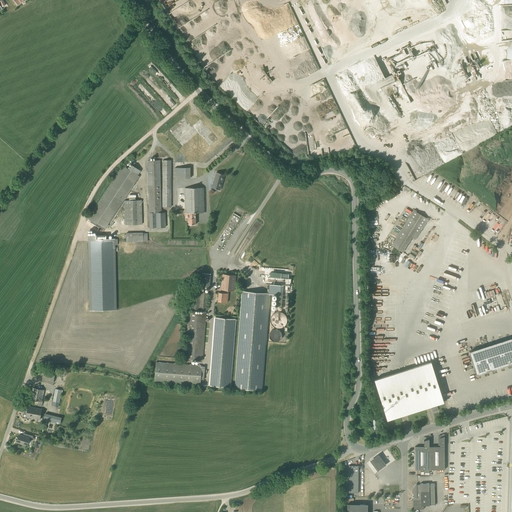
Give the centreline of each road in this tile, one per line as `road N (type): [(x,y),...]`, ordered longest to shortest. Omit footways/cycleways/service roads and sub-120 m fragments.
road 1 (unclassified): [(354,446),(347,429),(357,393),(352,184),(329,170),(286,171),(196,92),(156,48),(128,0)]
road 2 (unclassified): [(334,459),(224,496),(62,507),(0,496)]
road 3 (track): [(32,361),(99,180),(196,92)]
